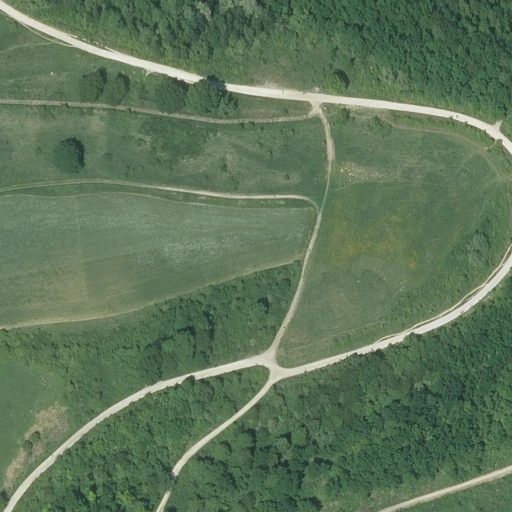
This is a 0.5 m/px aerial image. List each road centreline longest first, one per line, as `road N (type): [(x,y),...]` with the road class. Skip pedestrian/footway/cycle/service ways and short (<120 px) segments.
road 1 (track): [(0,4),(113,57),(240,90),(453,117),(493,132)]
road 2 (track): [(322,201),(94,181),(0,191)]
road 3 (track): [(265,360),(123,403),(57,451),(7,511)]
road 4 (track): [(511,259),(477,296),(419,331),(277,372)]
road 5 (track): [(265,360),(299,285),(322,201)]
road 6 (track): [(277,372),(176,468)]
road 7 (track): [(511,467),(382,511)]
